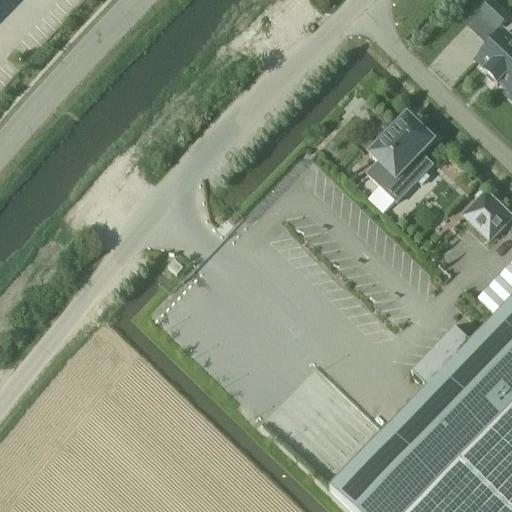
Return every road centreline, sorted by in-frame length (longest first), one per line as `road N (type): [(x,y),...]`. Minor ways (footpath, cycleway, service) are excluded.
road 1 (unclassified): [(0,406),(95,288),(362,0)]
road 2 (unclassified): [(140,0),(0,154)]
